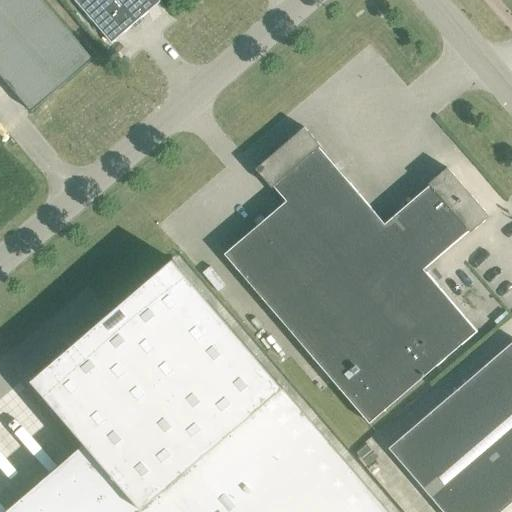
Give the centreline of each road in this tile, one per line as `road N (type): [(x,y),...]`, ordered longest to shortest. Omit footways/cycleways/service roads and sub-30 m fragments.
road 1 (unknown): [(173,109),(213,153),(221,175),(193,233),(206,268),(416,511)]
road 2 (unclassified): [(0,264),(297,0)]
road 3 (unknown): [(473,47),(344,164)]
road 4 (unclassified): [(424,0),(511,89)]
